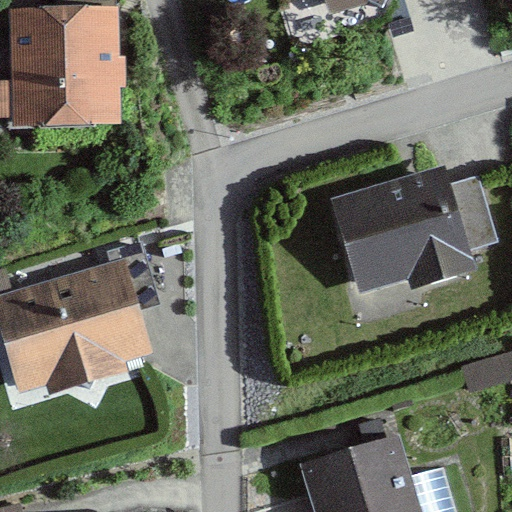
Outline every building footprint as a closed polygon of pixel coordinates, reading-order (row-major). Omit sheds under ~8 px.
[(370,0),(383,8),(387,0),(332,0),(333,2),(339,0),(370,0)] [(63,126),(70,113),(115,112),(112,19),(19,22),(22,115),(36,115),(44,127),(63,126)] [(342,207),(366,284),(415,269),(418,278),(467,264),(463,251),(497,241),(478,179),(444,189),(441,177),(342,207)] [(6,307),(25,369),(52,361),(58,382),(71,378),(92,390),(103,369),(116,365),(113,355),(140,347),(129,313),(158,304),(141,246),(112,255),(118,274),(6,307)] [(311,467),(324,511),(414,511),(394,442),(311,467)] [(420,470),(428,511),(455,511),(446,465),(420,470)] [(0,511),(31,511),(27,495),(0,503),(0,511)]
